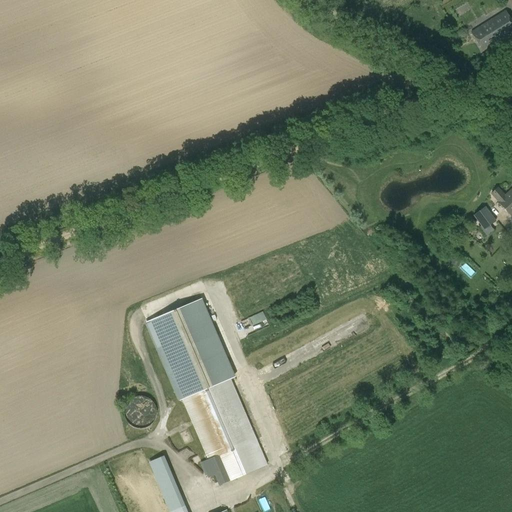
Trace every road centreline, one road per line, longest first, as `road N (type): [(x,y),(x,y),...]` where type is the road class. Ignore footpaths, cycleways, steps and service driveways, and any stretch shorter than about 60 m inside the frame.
road 1 (track): [(466,85),(0,263)]
road 2 (unclassified): [(466,85),(313,0)]
road 3 (unclassified): [(0,505),(161,438)]
